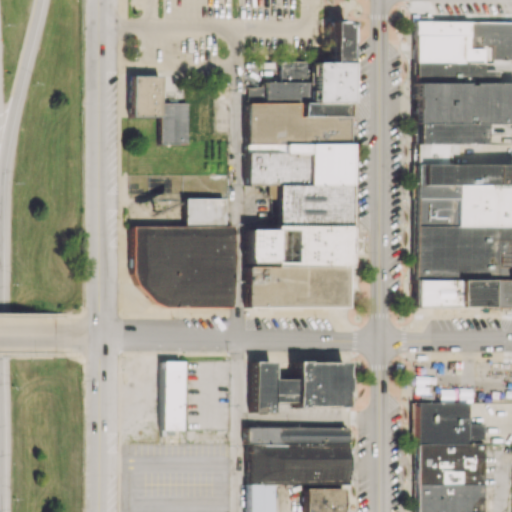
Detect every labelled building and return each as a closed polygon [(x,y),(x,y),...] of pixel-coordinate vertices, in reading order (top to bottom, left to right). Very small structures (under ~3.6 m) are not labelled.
[(344,308),(345,252),(358,252),(358,239),(343,239),(346,21),(327,20),(327,62),(278,62),(278,81),(262,81),(262,87),(244,87),(242,183),(273,184),(272,228),(243,228),(242,264),(242,307),(344,308)] [(411,306),(511,307),(511,255),(511,164),(447,164),(447,152),(455,152),(455,144),(480,144),(481,123),(511,123),(511,82),(495,82),(495,70),(480,70),(481,59),(511,59),(511,21),(413,21),(411,306)] [(274,29),(251,29),(251,44),(273,45),(274,29)] [(128,116),(157,116),(157,143),(185,143),(185,102),(158,103),(158,75),(127,76),(128,116)] [(222,198),(181,198),(181,225),(130,226),(130,306),(229,305),(229,226),(222,226),(222,198)] [(179,361),(158,361),(159,430),(179,430),(179,361)] [(341,406),(341,361),(291,361),(291,378),(269,378),(269,361),(249,361),(249,412),(269,412),(269,402),(290,402),(290,406),(341,406)] [(413,402),(412,511),(481,511),(482,443),(465,443),(465,438),(481,438),(481,423),(464,422),(465,402),(413,402)] [(343,427),(244,427),(244,511),(268,511),(268,481),(344,481),(343,427)] [(298,511),(337,511),(337,488),(298,488),(298,511)]
